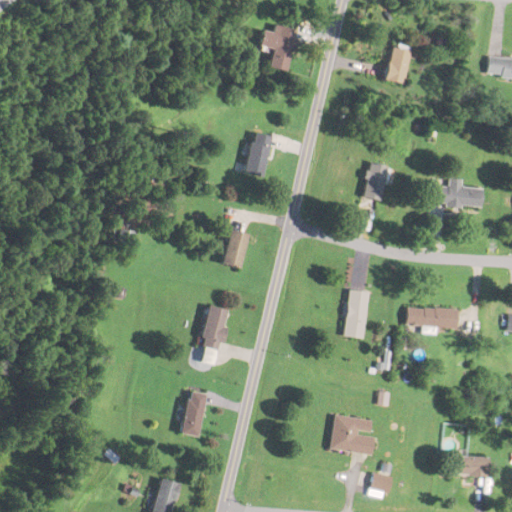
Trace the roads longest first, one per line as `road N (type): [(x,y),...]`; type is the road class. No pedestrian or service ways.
road 1 (residential): [(222,511),(341,0)]
road 2 (residential): [(511,262),(401,254),(290,225)]
